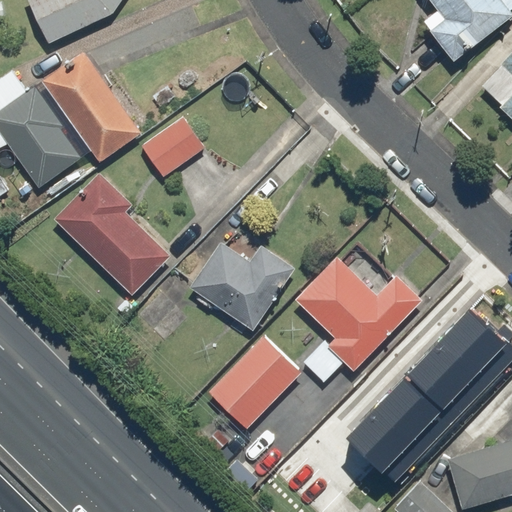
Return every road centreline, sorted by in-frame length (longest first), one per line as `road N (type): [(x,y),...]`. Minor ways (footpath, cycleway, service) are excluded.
road 1 (residential): [(511,247),(333,75),(274,0)]
road 2 (motorway): [(0,316),(159,511)]
road 3 (motorway): [(0,390),(122,511)]
